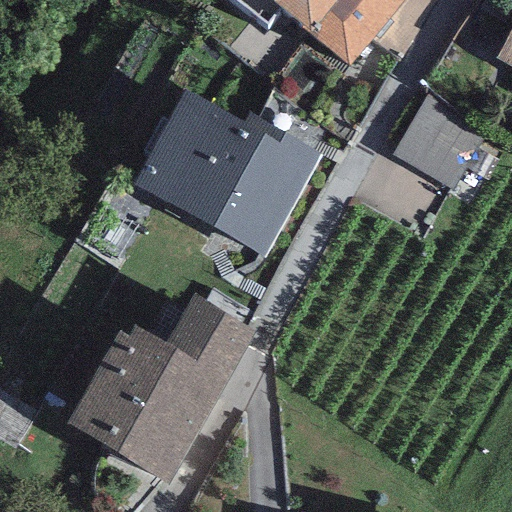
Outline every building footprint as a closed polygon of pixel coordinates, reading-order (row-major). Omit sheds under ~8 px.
[(230,0),(266,29),(281,11),(350,67),(404,0),(230,0)] [(511,31),(498,59),(511,66),(511,31)] [(241,123),(184,92),(132,186),(262,258),(320,154),(247,114),(241,123)] [(484,134),(425,99),(390,156),(450,191),(484,134)] [(125,323),(65,424),(167,484),(256,333),(194,297),(165,346),(125,323)]
